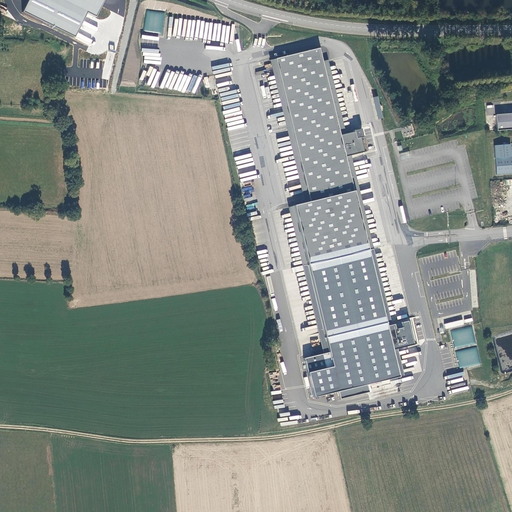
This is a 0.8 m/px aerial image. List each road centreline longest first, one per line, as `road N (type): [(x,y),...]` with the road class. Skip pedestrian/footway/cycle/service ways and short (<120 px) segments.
road 1 (track): [(511,391),(261,438),(140,441),(0,426)]
road 2 (primary): [(227,0),(360,27),(511,29)]
